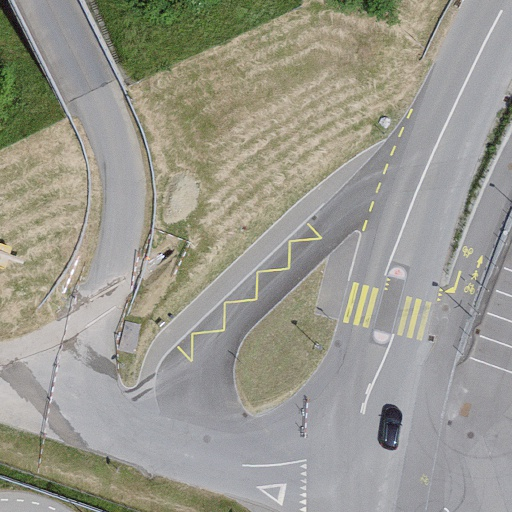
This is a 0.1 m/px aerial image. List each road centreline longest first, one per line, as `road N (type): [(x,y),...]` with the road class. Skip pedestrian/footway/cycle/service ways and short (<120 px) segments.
road 1 (unclassified): [(359,477),(408,233),(463,86),(507,0)]
road 2 (track): [(60,405),(115,251),(122,187),(110,129),(45,0)]
road 3 (unclassified): [(0,388),(242,462),(359,477)]
